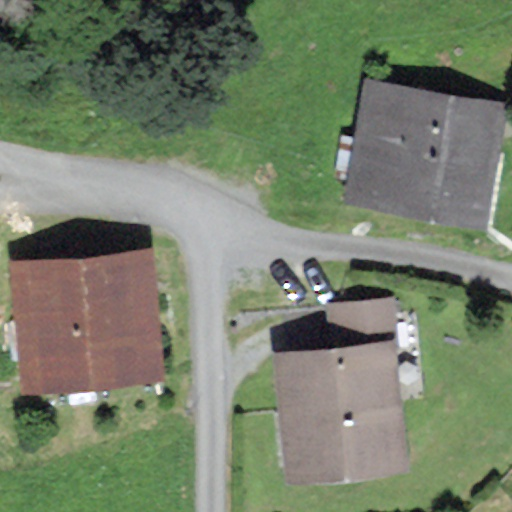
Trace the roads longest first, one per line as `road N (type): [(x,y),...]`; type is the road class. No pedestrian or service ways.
road 1 (residential): [(213,511),(215,407),(204,278),(210,222)]
road 2 (residential): [(134,188),(109,201),(0,201)]
